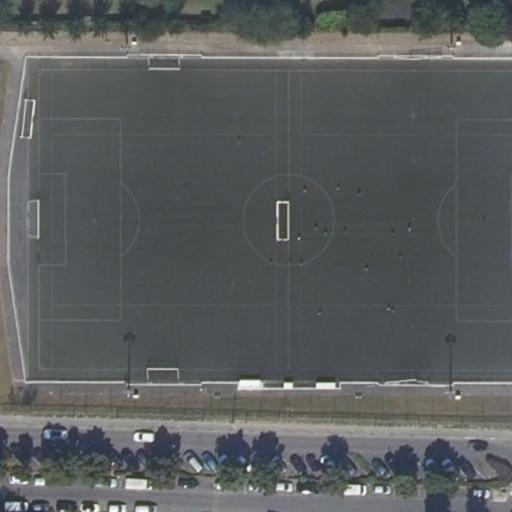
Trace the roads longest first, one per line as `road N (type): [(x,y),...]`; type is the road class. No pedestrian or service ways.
road 1 (residential): [(511,467),(491,452),(0,435)]
road 2 (residential): [(0,503),(233,510)]
